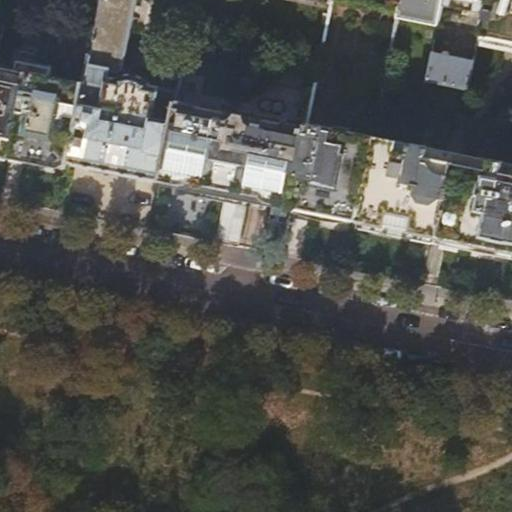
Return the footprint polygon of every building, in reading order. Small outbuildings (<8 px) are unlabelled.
[(101,0),(98,16),(84,89),(69,162),(117,171),(161,180),(175,110),(178,92),(159,88),(159,87),(152,86),(149,83),(145,80),(140,78),(135,76),(129,76),(123,76),(119,77),(115,78),(108,77),(109,71),(116,72),(121,68),(134,0),(101,0)] [(347,0),(398,10),(399,0),(347,0)] [(399,0),(398,10),(396,18),(438,26),(442,4),(442,0),(399,0)] [(442,0),(442,4),(482,12),(483,0),(442,0)] [(477,35),(511,41),(511,0),(483,0),(482,12),(477,35)] [(0,148),(16,151),(69,162),(84,89),(51,81),(56,58),(21,51),(16,74),(0,71),(0,148)] [(432,53),(427,80),(467,88),(472,61),(432,53)] [(175,110),(161,180),(233,195),(291,206),(305,135),(283,130),(284,126),(197,108),(196,114),(175,110)] [(305,135),(291,206),(327,214),(357,219),(373,137),(307,124),(305,135)] [(373,137),(357,219),(400,228),(437,236),(454,153),(425,148),(425,146),(410,143),(409,145),(373,137)] [(454,153),(437,236),(481,244),(511,250),(511,165),(500,163),(501,162),(487,159),(486,160),(454,153)] [(225,202),(218,239),(239,243),(246,206),(225,202)]
